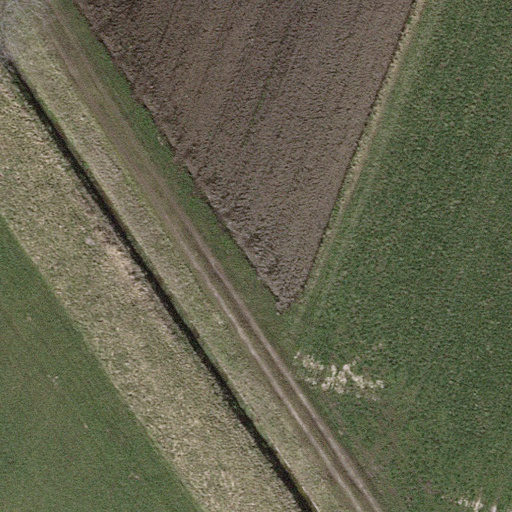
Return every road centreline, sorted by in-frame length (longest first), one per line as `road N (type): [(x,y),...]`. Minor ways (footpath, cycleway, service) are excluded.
road 1 (track): [(47,0),(388,511)]
road 2 (track): [(0,90),(281,511)]
